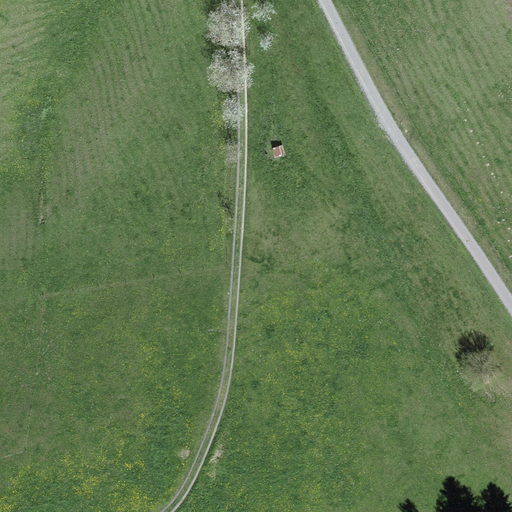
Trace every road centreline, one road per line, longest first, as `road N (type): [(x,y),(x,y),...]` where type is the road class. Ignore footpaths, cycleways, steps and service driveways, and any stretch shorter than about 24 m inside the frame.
road 1 (track): [(238,0),(244,97),(234,311),(212,447),(169,511)]
road 2 (track): [(511,304),(402,147),(325,0)]
